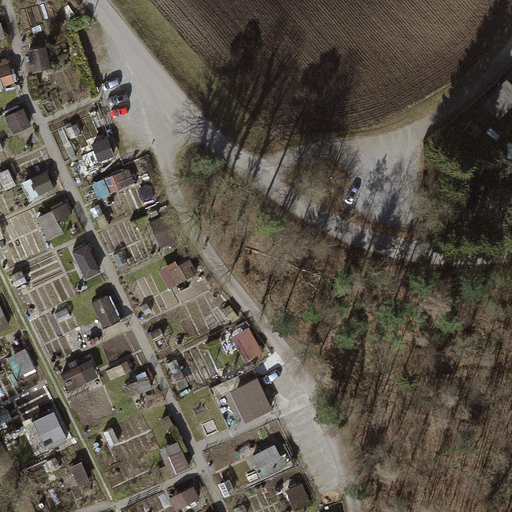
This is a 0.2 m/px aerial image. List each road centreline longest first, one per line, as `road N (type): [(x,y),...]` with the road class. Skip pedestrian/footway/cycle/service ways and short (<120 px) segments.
road 1 (residential): [(95,0),(214,141),(307,209),(423,253),(511,252)]
road 2 (track): [(357,511),(319,394),(226,276),(190,215),(155,78)]
road 3 (track): [(247,168),(421,127),(483,80),(511,46)]
